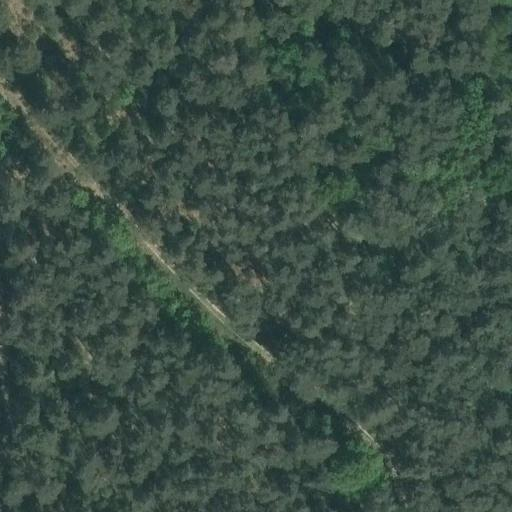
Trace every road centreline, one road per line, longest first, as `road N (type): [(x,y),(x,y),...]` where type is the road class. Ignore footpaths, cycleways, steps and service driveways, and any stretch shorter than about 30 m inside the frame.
road 1 (track): [(415,511),(383,448),(239,330),(112,204)]
road 2 (track): [(112,204),(0,78)]
